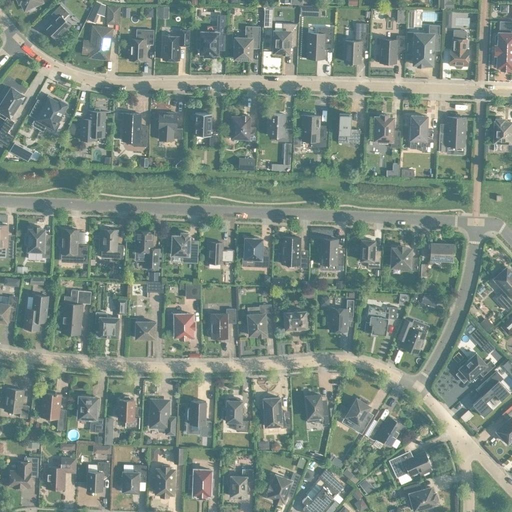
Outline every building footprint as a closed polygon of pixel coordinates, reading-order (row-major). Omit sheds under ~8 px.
[(40,0),(20,0),(25,10),(27,9),(28,11),(30,11),(34,9),(35,7),(34,6),(42,2),(40,0)] [(97,1),(94,7),(105,12),(105,6),(97,1)] [(60,5),(51,14),(55,19),(45,29),(56,39),(70,25),(64,19),(69,13),(60,5)] [(264,6),(264,11),(264,19),(272,19),(272,10),(272,6),(264,6)] [(158,7),(158,18),(168,19),(169,7),(158,7)] [(301,7),(300,16),(309,16),(309,8),(301,7)] [(108,23),(118,23),(119,8),(108,8),(108,23)] [(498,67),(511,68),(511,22),(501,22),(500,22),(500,23),(500,33),(498,33),(498,34),(499,34),(498,35),(497,35),(495,36),(495,42),(496,44),(498,44),(498,46),(496,46),(495,47),(494,53),(496,54),(498,54),(498,57),(496,56),(494,58),(494,64),(495,65),(497,65),(497,66),(497,68),(498,68),(498,67)] [(289,46),(296,46),(297,24),(283,23),(282,31),(274,31),(273,52),(282,53),(283,53),(287,53),(289,53),(289,46)] [(361,47),(367,47),(368,24),(356,23),(355,41),(345,41),(344,61),(360,62),(361,47)] [(440,35),(439,35),(439,26),(429,25),(429,34),(415,34),(415,43),(412,43),(412,53),(414,53),(414,64),(417,64),(417,66),(424,66),(424,64),(432,64),(432,55),(433,49),(439,50),(439,51),(440,35)] [(251,44),(259,44),(260,27),(251,27),(251,31),(245,31),(245,39),(235,38),(235,40),(233,40),(233,47),(235,47),(235,58),(237,58),(236,60),(243,60),(244,58),(251,59),(251,44)] [(96,28),(94,43),(86,42),(84,53),(94,54),(94,57),(108,58),(108,54),(110,53),(110,48),(109,47),(108,47),(111,30),(96,28)] [(325,46),(331,47),(332,28),(319,28),(318,34),(308,33),(307,58),(323,59),(324,49),(325,48),(325,46)] [(146,44),(153,44),(153,30),(137,30),(136,39),(130,39),(130,46),(128,46),(128,53),(130,53),(129,60),(145,61),(146,44)] [(180,45),(189,46),(189,31),(180,30),(180,36),(164,36),(163,60),(179,60),(180,45)] [(205,54),(205,56),(212,56),(212,54),(217,54),(217,45),(224,46),(225,32),(217,31),(217,33),(202,32),(201,40),(198,39),(197,48),(201,49),(201,53),(205,54)] [(396,48),(403,48),(404,36),(397,36),(396,40),(381,39),(380,62),(383,63),(383,65),(392,65),(392,63),(396,63),(396,48)] [(468,49),(466,49),(467,39),(453,39),(452,49),(450,49),(449,65),(455,65),(455,67),(456,68),(461,68),(462,67),(462,66),(467,66),(468,49)] [(0,110),(10,117),(19,103),(17,102),(21,94),(11,88),(10,90),(6,87),(0,95),(0,110)] [(60,123),(57,122),(66,105),(60,101),(59,103),(53,100),(54,98),(48,95),(43,104),(45,105),(38,119),(47,125),(46,127),(55,132),(60,123)] [(104,137),(105,112),(88,111),(88,120),(87,121),(86,122),(81,122),(80,140),(94,140),(94,136),(104,137)] [(193,120),(195,120),(194,134),(210,135),(209,145),(218,146),(219,130),(211,129),(211,113),(195,112),(195,114),(193,114),(193,120)] [(141,129),(140,128),(141,114),(124,113),(123,141),(133,141),(133,146),(146,147),(147,129),(141,129)] [(182,129),(176,129),(177,113),(159,113),(159,119),(158,119),(156,121),(156,126),(157,128),(158,128),(158,129),(160,129),(159,140),(173,140),(173,138),(182,139),(182,129)] [(291,129),(283,129),(284,114),(270,114),(269,136),(277,136),(277,141),(291,141),(291,129)] [(339,114),(339,127),(337,126),(335,133),(338,133),(338,143),(349,143),(350,141),(358,144),(359,144),(360,129),(350,129),(351,114),(339,114)] [(249,118),(248,118),(248,115),(242,115),(242,117),(233,117),(233,119),(230,118),(229,128),(232,129),(232,137),(247,138),(247,139),(254,140),(255,128),(248,127),(249,118)] [(399,131),(392,131),(393,118),(388,117),(388,115),(380,115),(380,117),(375,117),(374,140),(379,140),(378,143),(387,144),(387,141),(391,141),(391,147),(399,147),(399,131)] [(320,128),(319,126),(320,116),(303,116),(302,140),(312,141),(312,146),(325,146),(326,129),(320,129),(320,128)] [(433,140),(426,140),(427,116),(411,116),(410,140),(422,140),(422,146),(426,146),(426,152),(433,152),(433,140)] [(446,146),(464,147),(465,118),(447,117),(446,134),(439,133),(439,151),(446,152),(446,146)] [(7,133),(14,122),(8,118),(1,129),(2,130),(0,132),(0,142),(7,147),(13,137),(7,133)] [(511,139),(510,140),(511,122),(503,122),(503,120),(496,119),(496,122),(495,122),(494,144),(510,145),(510,152),(511,151),(511,139)] [(71,123),(69,133),(74,135),(77,125),(71,123)] [(14,142),(9,151),(28,161),(33,152),(14,142)] [(243,169),(254,170),(254,162),(243,161),(243,169)] [(5,258),(13,258),(14,240),(7,240),(7,225),(0,224),(0,246),(6,247),(5,258)] [(29,236),(26,236),(26,244),(28,244),(28,251),(42,251),(42,257),(49,257),(50,245),(43,245),(44,230),(40,230),(40,227),(33,226),(33,229),(29,229),(29,236)] [(73,262),(86,263),(87,244),(77,243),(78,230),(62,229),(62,238),(59,238),(58,239),(57,244),(59,246),(61,246),(61,253),(73,254),(73,262)] [(102,229),(102,241),(100,241),(100,247),(102,247),(101,250),(108,251),(111,254),(111,258),(123,258),(123,245),(117,245),(117,230),(102,229)] [(146,254),(146,260),(146,268),(158,268),(158,248),(152,248),(152,231),(136,231),(136,251),(144,252),(146,254)] [(182,262),(197,262),(197,248),(189,248),(190,236),(188,236),(188,233),(181,233),(181,236),(172,235),(172,237),(168,237),(168,246),(172,246),(171,255),(183,255),(182,262)] [(245,238),(245,258),(256,259),(255,266),(267,267),(268,251),(261,251),(262,239),(260,239),(258,238),(254,237),(253,239),(245,238)] [(283,237),(282,254),(278,254),(278,262),(282,262),(282,264),(298,265),(298,268),(307,268),(307,255),(299,255),(300,238),(283,237)] [(320,264),(336,265),(336,270),(343,270),(343,255),(337,254),(338,239),(321,239),(321,245),(319,245),(318,246),(318,251),(319,252),(321,252),(320,264)] [(367,267),(380,268),(380,256),(374,256),(374,241),(373,241),(371,239),(368,239),(367,240),(361,240),(360,260),(368,260),(367,267)] [(208,263),(222,263),(222,261),(233,262),(234,250),(226,249),(226,250),(222,250),(222,243),(209,242),(208,263)] [(430,259),(452,260),(453,244),(444,244),(440,244),(440,243),(439,243),(439,244),(431,243),(430,259)] [(392,248),(391,266),(400,267),(400,270),(416,270),(417,258),(410,258),(411,249),(392,248)] [(502,305),(507,310),(511,305),(511,273),(506,267),(502,271),(499,268),(492,274),(495,277),(494,279),(505,291),(501,295),(506,301),(502,305)] [(149,272),(148,282),(159,282),(159,272),(149,272)] [(8,278),(7,282),(12,283),(15,286),(18,287),(20,279),(8,278)] [(147,292),(163,292),(163,282),(159,282),(148,282),(147,282),(147,292)] [(429,282),(425,288),(431,291),(435,286),(429,282)] [(186,283),(186,298),(200,298),(200,283),(186,283)] [(77,304),(64,303),(63,319),(61,320),(61,325),(63,326),(62,333),(79,334),(80,323),(79,323),(80,316),(82,316),(83,303),(90,304),(91,292),(78,290),(77,304)] [(314,290),(305,291),(305,299),(314,299),(314,290)] [(400,294),(398,305),(404,305),(405,300),(408,301),(409,295),(400,294)] [(424,295),(421,302),(435,308),(439,297),(432,294),(431,297),(424,295)] [(34,295),(33,309),(27,309),(25,328),(38,329),(39,317),(45,317),(47,296),(34,295)] [(9,296),(8,305),(0,303),(0,320),(6,322),(8,308),(15,309),(17,297),(9,296)] [(321,297),(321,305),(329,305),(329,297),(321,297)] [(118,300),(117,314),(125,314),(126,300),(118,300)] [(347,300),(346,309),(330,308),(330,331),(346,331),(347,316),(353,317),(353,300),(347,300)] [(265,319),(272,318),(271,304),(259,305),(260,314),(248,315),(249,327),(246,327),(247,333),(249,333),(249,335),(258,335),(258,337),(264,336),(264,334),(266,334),(265,319)] [(388,318),(395,319),(397,308),(389,306),(388,313),(382,312),(382,308),(369,306),(367,316),(370,317),(369,323),(365,322),(365,323),(364,331),(364,332),(386,335),(385,335),(388,318)] [(211,328),(209,330),(208,331),(208,333),(209,335),(211,336),(211,338),(227,338),(227,323),(235,323),(235,309),(226,309),(226,314),(211,314),(211,328)] [(305,312),(306,312),(306,310),(305,311),(284,312),(283,312),(283,313),(285,328),(284,328),(285,330),(286,329),(306,328),(307,328),(307,327),(305,312)] [(96,313),(96,322),(99,323),(99,335),(99,336),(117,337),(118,337),(118,336),(119,318),(118,317),(118,318),(106,317),(106,313),(96,313)] [(169,325),(175,324),(175,336),(180,336),(180,339),(187,339),(187,336),(192,336),(192,329),(193,329),(193,322),(192,322),(192,314),(169,314),(169,325)] [(511,316),(501,326),(508,334),(511,330),(511,316)] [(489,321),(482,327),(486,332),(493,326),(489,321)] [(136,322),(136,338),(148,338),(152,338),(152,339),(153,339),(153,338),(155,338),(155,322),(136,322)] [(424,342),(422,341),(425,333),(410,327),(403,347),(417,353),(420,348),(421,349),(424,342)] [(482,369),(486,373),(495,365),(490,361),(486,365),(476,353),(466,361),(465,360),(459,365),(461,367),(459,368),(469,380),(482,369)] [(496,371),(478,388),(483,394),(472,404),(483,416),(492,408),(486,401),(494,393),(501,400),(509,392),(499,381),(502,378),(496,371)] [(7,388),(4,410),(20,412),(20,418),(27,419),(29,406),(22,405),(24,390),(7,388)] [(41,417),(58,418),(57,429),(64,430),(66,410),(59,409),(61,394),(57,394),(57,393),(55,393),(55,394),(43,393),(41,417)] [(308,422),(322,421),(322,424),(328,424),(327,408),(321,409),(320,395),(306,396),(308,422)] [(79,396),(78,418),(90,418),(90,423),(95,424),(94,432),(102,433),(103,419),(96,418),(97,398),(79,396)] [(125,427),(139,428),(139,416),(133,416),(134,400),(130,399),(130,398),(129,396),(125,396),(123,397),(123,399),(119,399),(119,409),(117,409),(115,410),(115,414),(116,416),(118,416),(118,419),(125,419),(125,427)] [(281,425),(281,428),(289,427),(288,412),(280,412),(279,397),(263,398),(264,405),(261,405),(262,414),(264,414),(265,426),(281,425)] [(236,431),(248,431),(248,421),(241,421),(242,401),(239,401),(239,398),(230,398),(230,400),(226,400),(226,410),(224,410),(223,419),(226,419),(226,421),(236,422),(236,431)] [(356,398),(345,416),(354,421),(350,427),(361,434),(368,422),(363,419),(370,406),(367,404),(368,402),(361,398),(359,400),(356,398)] [(152,400),(151,426),(158,427),(158,430),(166,430),(166,434),(174,434),(175,417),(167,417),(168,401),(152,400)] [(191,401),(190,407),(187,407),(187,418),(190,418),(190,423),(200,424),(199,435),(210,436),(211,421),(205,421),(206,401),(191,401)] [(511,407),(503,416),(508,421),(497,431),(499,434),(498,435),(503,441),(505,440),(507,442),(511,438),(511,407)] [(468,409),(460,416),(465,421),(472,414),(468,409)] [(378,420),(367,437),(373,440),(376,439),(383,443),(385,442),(390,446),(391,445),(390,445),(394,437),(397,439),(405,427),(389,417),(385,423),(383,423),(378,420)] [(144,436),(142,441),(145,444),(150,444),(151,440),(149,436),(144,436)] [(175,448),(174,463),(182,464),(183,448),(175,448)] [(389,460),(397,478),(408,472),(410,476),(419,472),(420,476),(431,471),(430,467),(431,466),(425,452),(403,462),(400,455),(389,460)] [(334,456),(330,463),(337,467),(341,461),(334,456)] [(9,487),(13,487),(13,488),(26,488),(30,488),(31,473),(38,473),(38,458),(25,457),(24,462),(18,461),(18,471),(10,471),(9,487)] [(47,488),(52,488),(53,490),(58,490),(59,488),(63,489),(64,471),(74,472),(74,459),(61,458),(61,465),(58,465),(58,467),(48,467),(48,473),(46,474),(46,479),(48,480),(47,488)] [(299,458),(296,466),(302,468),(305,461),(299,458)] [(102,475),(108,476),(109,463),(98,462),(97,472),(88,471),(87,490),(102,490),(102,475)] [(139,477),(145,477),(146,465),(134,465),(133,472),(123,471),(122,491),(124,491),(125,493),(130,493),(131,492),(138,492),(139,477)] [(161,465),(161,469),(157,469),(156,478),(152,478),(152,488),(156,488),(156,493),(160,493),(160,496),(168,497),(168,493),(173,493),(173,485),(172,485),(173,480),(174,469),(169,469),(170,466),(161,465)] [(306,468),(303,479),(311,482),(314,471),(306,468)] [(193,494),(210,495),(210,494),(211,471),(211,470),(210,470),(194,469),(194,475),(189,475),(189,487),(188,487),(188,488),(189,488),(194,488),(193,493),(193,494)] [(230,496),(246,497),(246,482),(253,482),(253,469),(242,469),(242,476),(231,476),(230,478),(229,478),(228,479),(228,481),(227,482),(228,484),(228,486),(230,486),(230,496)] [(318,477),(325,483),(312,499),(307,495),(302,501),(306,505),(303,509),(306,511),(314,511),(318,508),(321,511),(323,511),(334,499),(333,498),(343,486),(325,469),(318,477)] [(293,473),(290,480),(276,475),(272,484),(269,483),(266,491),(269,492),(268,495),(274,498),(273,501),(281,504),(282,501),(283,501),(290,484),(296,487),(300,475),(293,473)] [(366,478),(359,484),(363,489),(370,483),(366,478)] [(403,488),(405,495),(409,494),(411,500),(409,500),(411,509),(413,508),(414,510),(423,507),(424,509),(432,507),(432,505),(435,504),(434,501),(437,500),(435,493),(432,494),(430,487),(421,490),(419,483),(403,488)] [(357,490),(352,494),(356,499),(361,494),(357,490)]
